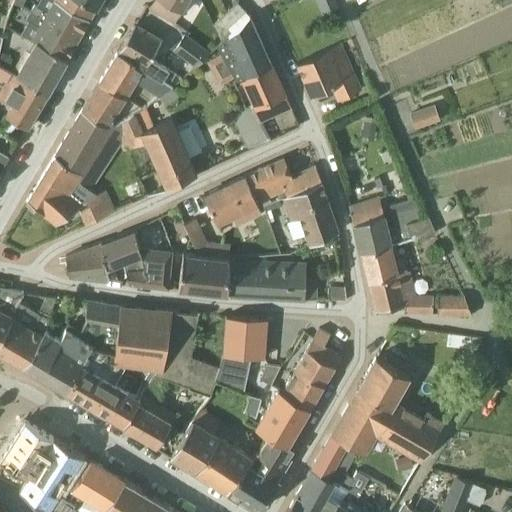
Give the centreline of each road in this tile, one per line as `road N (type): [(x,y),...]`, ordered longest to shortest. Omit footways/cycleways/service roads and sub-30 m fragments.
road 1 (residential): [(362,313),(30,276)]
road 2 (residential): [(30,276),(59,246),(316,128)]
road 3 (residential): [(0,211),(122,0)]
road 4 (residential): [(225,511),(18,391)]
road 5 (residential): [(269,511),(353,366),(362,313)]
road 6 (residential): [(362,313),(361,284),(316,128)]
road 7 (residential): [(257,0),(316,128)]
